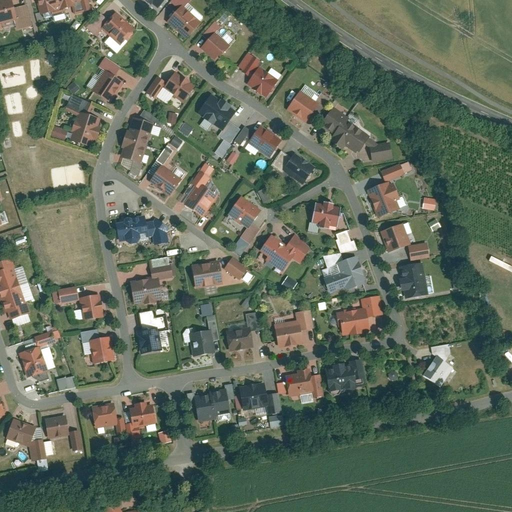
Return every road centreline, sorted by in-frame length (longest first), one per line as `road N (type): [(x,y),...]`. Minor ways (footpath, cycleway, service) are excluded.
road 1 (residential): [(184,456),(511,398)]
road 2 (tertiary): [(511,125),(411,78),(288,0)]
road 3 (residential): [(173,381),(397,337)]
road 4 (residential): [(101,169),(97,197),(132,388)]
road 5 (residential): [(343,178),(335,161),(169,43)]
road 6 (residential): [(0,493),(184,456)]
road 7 (residential): [(397,337),(343,178)]
road 8 (residential): [(0,353),(19,398),(33,404),(132,388)]
road 9 (residential): [(169,43),(112,132),(101,169)]
road 10 (residential): [(101,169),(198,240)]
